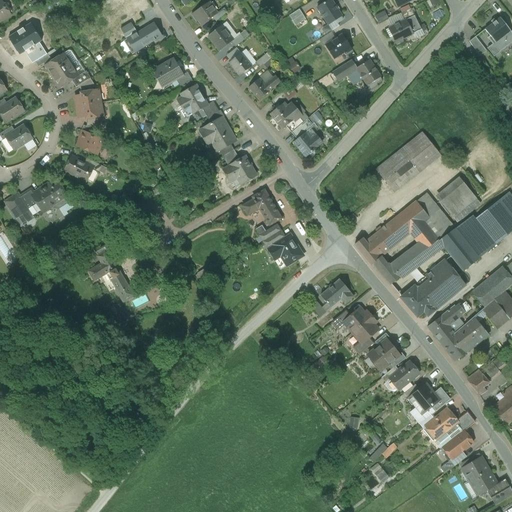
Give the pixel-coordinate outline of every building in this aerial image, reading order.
[(328,0),(317,8),(329,25),(335,21),(337,24),(343,20),(341,17),(342,16),(330,0),(328,0)] [(1,1),(0,1),(0,22),(11,15),(1,1)] [(208,3),(191,15),(196,23),(198,21),(201,25),(212,18),(216,15),(216,14),(208,3)] [(223,9),(216,14),(216,15),(212,18),(216,22),(227,13),(223,9)] [(411,9),(400,14),(404,21),(406,20),(414,16),(411,9)] [(299,10),(289,16),(296,27),(306,20),(299,10)] [(385,11),(377,16),(380,23),(389,18),(385,11)] [(279,14),(272,18),(275,23),(282,19),(279,14)] [(414,16),(406,20),(413,34),(422,30),(414,16)] [(500,18),(485,30),(490,37),(495,44),(511,32),(500,18)] [(404,21),(388,28),(396,45),(403,41),(402,39),(413,34),(406,20),(404,21)] [(339,26),(337,24),(335,21),(329,25),(332,31),(339,26)] [(154,23),(126,40),(135,54),(162,37),(154,23)] [(222,26),(208,37),(219,52),(231,43),(233,41),(222,26)] [(422,30),(413,34),(416,40),(425,36),(422,30)] [(245,31),(240,35),(244,39),(249,36),(245,31)] [(511,33),(511,32),(495,44),(490,37),(487,38),(499,53),(511,42),(511,33)] [(240,35),(233,41),(231,43),(235,47),(244,39),(240,35)] [(342,35),(325,46),(334,59),(344,53),(345,55),(352,50),(342,35)] [(475,38),(469,42),(480,56),(486,52),(475,38)] [(306,48),(310,55),(319,49),(315,43),(306,48)] [(267,53),(255,63),(259,69),(264,65),(272,58),(267,53)] [(47,54),(35,62),(38,67),(44,64),(45,66),(52,61),(47,54)] [(52,61),(45,66),(52,77),(71,65),(64,54),(52,61)] [(240,54),(228,64),(239,77),(251,67),(240,54)] [(272,58),(264,65),(268,70),(278,61),(273,57),(272,58)] [(295,73),(300,70),(294,58),(288,61),(295,73)] [(183,75),(174,59),(152,72),(157,81),(162,79),(166,86),(176,80),(183,76),(183,75)] [(351,60),(331,73),(337,82),(348,75),(356,70),(356,69),(357,69),(351,60)] [(357,69),(356,69),(356,70),(363,80),(367,86),(374,82),(376,85),(377,85),(382,81),(380,78),(381,77),(370,60),(357,69)] [(71,65),(52,77),(60,89),(72,81),(79,76),(71,65)] [(356,70),(348,75),(354,86),(360,82),(361,82),(363,80),(356,70)] [(76,88),(78,87),(90,79),(86,72),(79,76),(72,81),(76,88)] [(187,73),(183,75),(183,76),(176,80),(180,87),(192,80),(187,73)] [(275,76),(264,86),(269,92),(280,82),(275,76)] [(90,79),(78,87),(82,93),(95,91),(94,85),(90,79)] [(259,79),(248,89),(258,101),(269,92),(264,86),(259,79)] [(367,86),(367,87),(371,92),(378,87),(377,85),(376,85),(374,82),(367,86)] [(207,105),(196,86),(181,95),(182,98),(177,101),(187,118),(198,111),(202,119),(206,116),(202,109),(207,106),(207,105)] [(82,93),(80,93),(81,96),(75,97),(77,108),(100,104),(98,90),(95,91),(82,93)] [(7,104),(0,108),(0,114),(6,123),(24,112),(16,99),(7,104)] [(219,112),(213,102),(207,105),(207,106),(202,109),(206,116),(207,118),(219,112)] [(304,112),(296,102),(288,108),(286,110),(294,119),(298,116),(303,113),(304,112)] [(288,108),(284,103),(270,114),(282,130),(286,127),(294,119),(286,110),(288,108)] [(100,104),(77,108),(79,119),(85,118),(85,120),(87,119),(100,117),(102,117),(100,104)] [(219,112),(207,118),(211,124),(220,119),(220,120),(224,118),(220,111),(219,112)] [(303,113),(298,116),(304,122),(307,119),(308,119),(303,113)] [(298,116),(294,119),(286,127),(291,133),(304,123),(304,122),(298,116)] [(100,117),(87,119),(86,127),(95,131),(101,123),(100,117)] [(220,120),(220,119),(211,124),(203,129),(199,132),(204,141),(211,137),(214,142),(211,143),(217,153),(219,151),(230,145),(236,142),(231,132),(228,134),(220,120)] [(304,123),(291,133),(296,139),(305,132),(305,133),(309,130),(313,127),(307,119),(304,122),(304,123)] [(15,132),(5,138),(6,138),(14,151),(32,139),(24,126),(15,132)] [(86,127),(83,126),(81,132),(83,133),(83,132),(93,136),(95,131),(86,127)] [(12,127),(0,134),(0,136),(3,140),(6,138),(5,138),(15,132),(12,127)] [(312,141),(315,138),(309,130),(305,133),(312,141)] [(93,136),(83,132),(83,133),(77,147),(95,154),(97,148),(99,149),(103,140),(93,136)] [(305,133),(305,132),(296,139),(292,143),(305,158),(317,147),(320,144),(315,138),(312,141),(305,133)] [(422,132),(374,169),(393,194),(441,157),(422,132)] [(230,145),(219,151),(222,157),(234,151),(230,145)] [(234,151),(222,157),(228,166),(239,160),(234,151)] [(256,176),(245,157),(239,160),(228,166),(224,169),(230,179),(236,176),(241,185),(256,176)] [(84,164),(72,158),(69,164),(68,164),(65,170),(66,172),(71,175),(71,174),(87,182),(93,170),(93,169),(84,164)] [(102,166),(87,159),(84,164),(93,169),(93,170),(99,173),(102,166)] [(460,179),(436,198),(452,217),(475,197),(460,179)] [(50,185),(48,184),(36,192),(36,194),(40,199),(37,201),(37,203),(41,210),(43,211),(47,208),(49,209),(55,205),(55,206),(59,207),(67,201),(68,198),(58,182),(54,182),(50,185)] [(20,197),(28,210),(33,207),(33,205),(32,203),(35,202),(36,198),(31,190),(20,197)] [(281,219),(266,194),(264,191),(253,198),(254,200),(242,207),(247,216),(259,209),(269,226),(281,219)] [(20,197),(18,193),(4,203),(11,213),(12,213),(20,226),(33,218),(28,210),(20,197)] [(511,196),(509,193),(499,201),(511,217),(511,196)] [(425,194),(396,218),(410,234),(418,244),(424,251),(426,249),(438,241),(438,240),(453,228),(425,194)] [(511,217),(499,201),(475,220),(495,246),(511,232),(511,217)] [(143,220),(151,231),(162,224),(154,212),(143,220)] [(475,220),(472,216),(439,241),(444,248),(463,272),(495,246),(475,220)] [(396,218),(381,229),(380,227),(375,231),(377,233),(391,249),(410,234),(396,218)] [(143,220),(135,226),(142,237),(151,231),(143,220)] [(277,225),(259,236),(263,242),(281,231),(277,225)] [(281,231),(263,242),(267,249),(274,244),(275,245),(285,239),(281,231)] [(0,255),(6,266),(19,259),(4,233),(0,235),(0,255)] [(377,233),(365,242),(362,239),(354,245),(371,266),(372,264),(381,258),(391,249),(377,233)] [(285,239),(275,245),(274,244),(267,249),(268,251),(274,260),(281,256),(287,266),(302,257),(290,236),(285,239)] [(438,241),(426,249),(431,256),(432,257),(444,248),(439,241),(438,240),(438,241)] [(418,244),(390,265),(396,272),(424,251),(418,244)] [(105,247),(96,253),(100,261),(99,261),(101,264),(88,272),(94,282),(107,274),(107,275),(110,280),(122,299),(132,293),(105,247)] [(424,251),(396,272),(400,278),(401,278),(431,256),(426,249),(424,251)] [(385,263),(381,258),(372,264),(390,286),(400,278),(396,272),(390,265),(385,263)] [(446,261),(414,287),(435,311),(465,285),(446,261)] [(511,262),(503,270),(511,280),(511,262)] [(502,268),(472,294),(484,308),(504,292),(511,285),(511,280),(503,270),(502,268)] [(339,280),(320,296),(330,308),(341,299),(346,304),(354,297),(349,292),(350,292),(339,280)] [(435,311),(414,287),(400,298),(417,318),(424,312),(428,317),(435,311)] [(484,308),(482,310),(486,316),(496,329),(511,316),(511,302),(504,292),(484,308)] [(325,313),(317,303),(311,308),(319,318),(325,313)] [(457,310),(462,316),(471,309),(465,303),(457,310)] [(454,306),(427,328),(441,345),(455,333),(449,326),(462,316),(457,310),(454,306)] [(350,317),(343,323),(344,324),(352,334),(371,317),(369,314),(366,316),(360,309),(350,317)] [(346,312),(332,323),(338,330),(344,324),(343,323),(350,317),(346,312)] [(371,317),(352,334),(360,343),(361,344),(368,338),(378,330),(372,322),(374,320),(371,317)] [(455,333),(441,345),(454,362),(489,336),(474,317),(455,333)] [(385,334),(375,342),(379,347),(387,340),(387,341),(390,339),(385,334)] [(361,344),(360,343),(353,348),(359,355),(373,343),(368,338),(361,344)] [(379,347),(367,356),(374,364),(375,363),(381,370),(391,362),(400,356),(399,355),(387,341),(387,340),(379,347)] [(400,356),(391,362),(395,367),(405,358),(401,353),(399,355),(400,356)] [(500,357),(492,363),(498,371),(506,365),(500,357)] [(297,368),(289,358),(284,361),(293,372),(297,368)] [(399,371),(389,379),(389,380),(394,386),(396,385),(399,389),(413,378),(414,379),(418,375),(418,373),(414,368),(414,369),(409,363),(399,371)] [(492,363),(484,370),(492,380),(500,374),(498,371),(492,363)] [(395,367),(381,378),(385,383),(389,380),(389,379),(399,371),(395,367)] [(479,371),(466,380),(476,392),(479,396),(486,392),(483,388),(489,383),(479,371)] [(450,400),(440,388),(434,393),(426,384),(419,390),(408,399),(421,415),(432,407),(435,411),(450,400)] [(415,385),(404,394),(408,399),(419,390),(415,385)] [(511,388),(511,387),(502,394),(505,398),(492,408),(505,426),(511,421),(511,388)] [(457,422),(447,410),(435,420),(426,427),(435,439),(442,448),(462,433),(455,424),(457,422)] [(467,413),(457,422),(455,424),(462,433),(464,431),(474,423),(467,413)] [(431,415),(419,424),(423,429),(426,427),(435,420),(431,415)] [(462,433),(442,448),(451,460),(473,443),(464,431),(462,433)] [(393,443),(390,446),(387,449),(382,454),(385,458),(396,447),(393,443)] [(383,445),(377,450),(382,454),(387,449),(383,445)] [(497,484),(481,457),(461,469),(469,481),(471,480),(479,494),(486,491),(497,484)] [(450,461),(440,468),(445,474),(454,467),(450,461)] [(389,478),(377,464),(370,469),(382,484),(389,478)] [(505,479),(497,484),(486,491),(491,499),(510,488),(505,479)] [(511,491),(510,488),(491,499),(495,506),(511,495),(511,491)]
